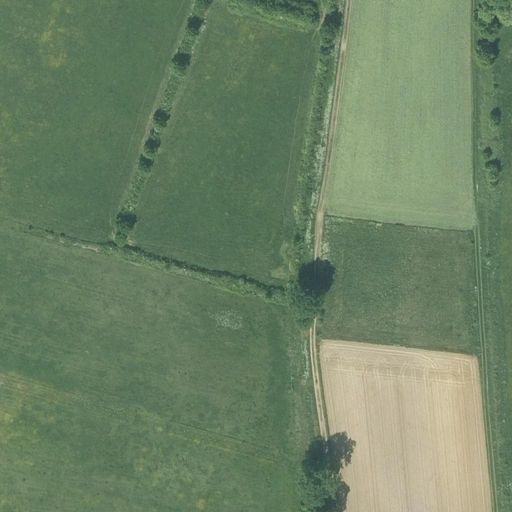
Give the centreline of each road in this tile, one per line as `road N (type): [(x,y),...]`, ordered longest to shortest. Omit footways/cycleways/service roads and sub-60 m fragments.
road 1 (track): [(352,0),(317,307),(331,511)]
road 2 (track): [(482,0),(476,191),(500,511)]
